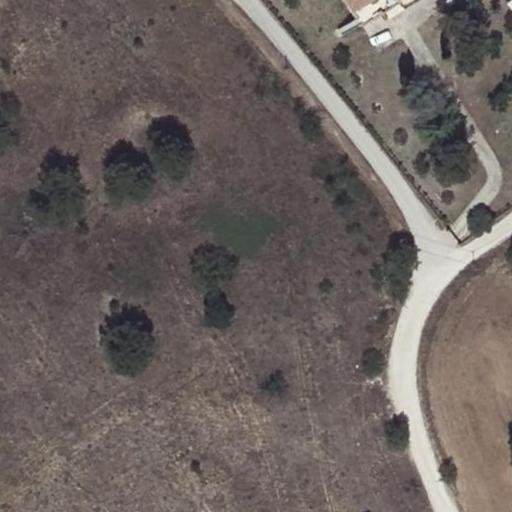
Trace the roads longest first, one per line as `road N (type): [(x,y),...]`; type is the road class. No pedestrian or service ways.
road 1 (residential): [(253,0),(432,233),(439,271)]
road 2 (residential): [(439,271),(412,329),(404,397),(453,511)]
